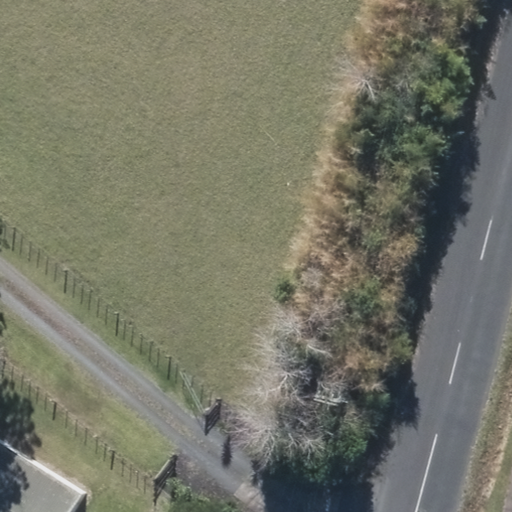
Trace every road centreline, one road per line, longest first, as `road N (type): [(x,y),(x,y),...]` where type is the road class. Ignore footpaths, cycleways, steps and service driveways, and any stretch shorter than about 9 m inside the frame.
road 1 (residential): [(413,511),(511,101)]
road 2 (track): [(297,511),(0,273)]
